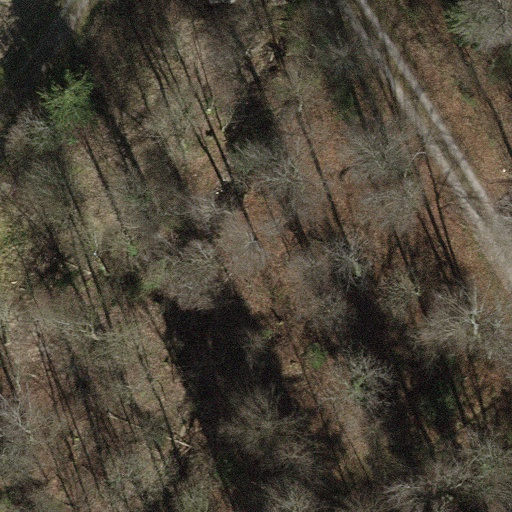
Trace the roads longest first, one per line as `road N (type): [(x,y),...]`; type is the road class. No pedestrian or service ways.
road 1 (track): [(511,282),(353,0)]
road 2 (track): [(0,103),(76,0)]
